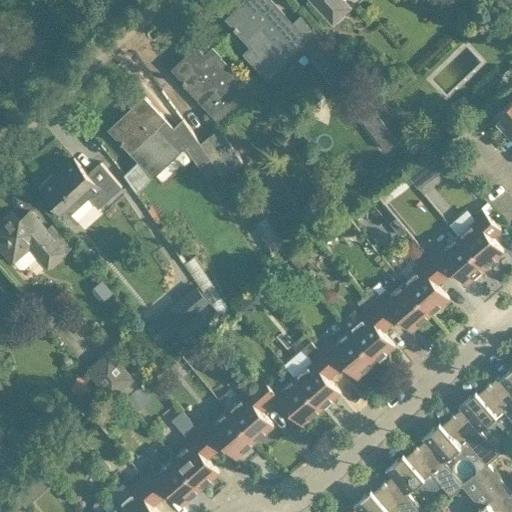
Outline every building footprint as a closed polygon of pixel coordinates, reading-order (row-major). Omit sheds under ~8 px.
[(272,0),(245,0),(227,17),(235,26),(253,45),(245,53),(268,78),(304,44),(358,112),(370,103),(316,34),(301,15),(293,22),(273,1),(272,0)] [(314,0),(334,20),(346,8),(346,0),(345,0),(314,0)] [(497,15),(483,29),(497,44),(511,31),(497,15)] [(45,57),(32,43),(24,34),(0,55),(0,67),(15,84),(45,57)] [(196,94),(213,112),(229,98),(246,81),(239,74),(238,75),(219,55),(220,54),(212,46),(211,47),(211,48),(205,54),(196,45),(173,67),(184,78),(182,80),(196,94)] [(131,114),(114,130),(122,139),(120,141),(131,152),(130,152),(138,160),(124,174),(129,181),(135,190),(152,174),(153,175),(154,175),(147,167),(169,147),(176,154),(185,145),(199,165),(211,156),(201,141),(200,142),(186,122),(177,130),(144,95),(128,110),(131,114)] [(511,133),(511,99),(494,115),(510,135),(511,133)] [(370,103),(358,112),(386,149),(398,140),(370,103)] [(201,141),(211,156),(222,173),(242,159),(220,127),(201,141)] [(441,146),(407,171),(417,185),(446,163),(442,157),(447,154),(441,146)] [(41,187),(66,214),(88,194),(99,206),(123,185),(101,161),(88,172),(74,157),(53,176),(52,174),(42,183),(44,185),(41,187)] [(409,223),(433,212),(424,194),(413,199),(408,187),(395,193),(409,223)] [(386,189),(378,196),(386,204),(393,198),(386,189)] [(256,199),(244,207),(254,223),(266,216),(266,215),(256,199)] [(477,218),(459,234),(486,265),(504,249),(493,236),(501,228),(483,207),(474,214),(477,218)] [(6,215),(0,220),(0,243),(2,245),(14,260),(21,267),(25,267),(40,254),(49,265),(66,250),(72,245),(52,223),(46,228),(43,225),(30,210),(21,218),(13,209),(6,215)] [(266,216),(254,223),(271,250),(283,242),(266,216)] [(396,216),(390,221),(400,234),(406,229),(396,216)] [(330,227),(321,234),(326,241),(335,234),(330,227)] [(437,246),(428,254),(447,276),(456,268),(467,281),(486,265),(459,234),(440,250),(437,246)] [(299,251),(290,258),(296,265),(305,258),(299,251)] [(423,265),(404,281),(431,312),(450,296),(439,283),(447,276),(428,254),(420,261),(423,265)] [(103,278),(95,285),(106,298),(114,291),(103,278)] [(383,293),(374,301),(393,323),(401,316),(412,328),(431,312),(404,281),(386,297),(383,293)] [(261,283),(252,290),(257,296),(262,297),(268,292),(261,283)] [(196,285),(184,295),(197,310),(209,300),(196,285)] [(368,312),(350,328),(377,359),(395,343),(384,330),(393,323),(374,301),(365,308),(368,312)] [(328,340),(320,348),(339,370),(347,363),(358,375),(377,359),(350,328),(332,344),(328,340)] [(205,332),(196,340),(200,345),(208,346),(213,342),(205,332)] [(314,359),(296,375),(322,406),(341,390),(330,377),(339,370),(320,348),(312,339),(303,346),(314,359)] [(88,366),(113,395),(136,375),(112,346),(88,366)] [(135,349),(125,356),(131,364),(141,356),(135,349)] [(511,366),(500,377),(511,391),(511,366)] [(262,373),(253,381),(272,403),(280,396),(277,391),(262,373)] [(277,391),(280,396),(304,422),(322,406),(296,375),(277,391)] [(459,405),(461,407),(462,407),(481,429),(481,428),(504,409),(511,418),(511,391),(500,377),(499,375),(479,392),(476,389),(459,405)] [(77,376),(72,390),(83,394),(84,391),(89,393),(91,386),(87,384),(88,380),(77,376)] [(247,392),(229,408),(256,439),(274,423),(263,410),(272,403),(253,381),(244,388),(247,392)] [(423,436),(425,439),(425,438),(444,460),(445,460),(467,440),(487,462),(488,461),(501,451),(481,428),(481,429),(462,407),(461,407),(442,423),(440,421),(423,436)] [(207,420),(198,428),(217,450),(226,443),(237,455),(256,439),(229,408),(210,424),(207,420)] [(193,439),(174,455),(201,486),(220,470),(209,457),(217,450),(198,428),(190,435),(193,439)] [(386,467),(392,475),(393,474),(408,491),(409,491),(431,471),(451,494),(464,482),(445,460),(444,460),(425,438),(425,439),(406,455),(404,452),(386,467)] [(153,467),(144,475),(163,497),(172,490),(182,502),(201,486),(174,455),(156,471),(153,467)] [(511,511),(511,488),(488,461),(487,462),(475,473),(464,482),(462,484),(481,507),(475,511),(511,511)] [(42,470),(33,478),(43,489),(52,481),(42,470)] [(354,503),(356,506),(357,506),(362,511),(393,511),(399,507),(402,511),(426,511),(409,491),(408,491),(393,474),(392,475),(374,491),(372,488),(354,503)] [(138,486),(120,502),(128,511),(160,511),(154,504),(163,497),(144,475),(135,482),(138,486)] [(13,496),(3,505),(9,511),(12,511),(21,505),(13,496)] [(128,511),(120,502),(108,511),(128,511)]
